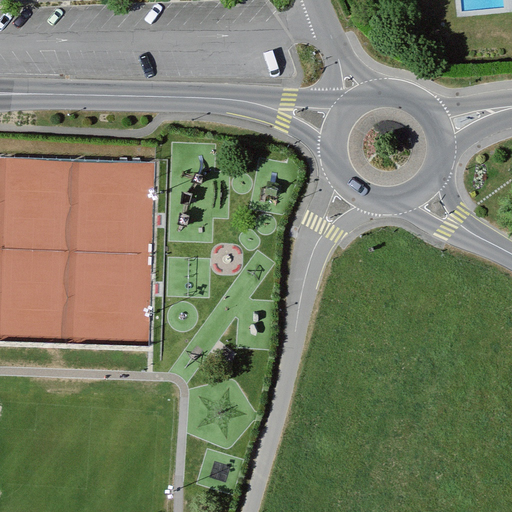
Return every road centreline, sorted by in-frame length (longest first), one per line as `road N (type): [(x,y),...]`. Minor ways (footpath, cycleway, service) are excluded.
road 1 (residential): [(250,511),(302,284),(324,228),(353,187)]
road 2 (tertiary): [(0,94),(210,99),(339,127)]
